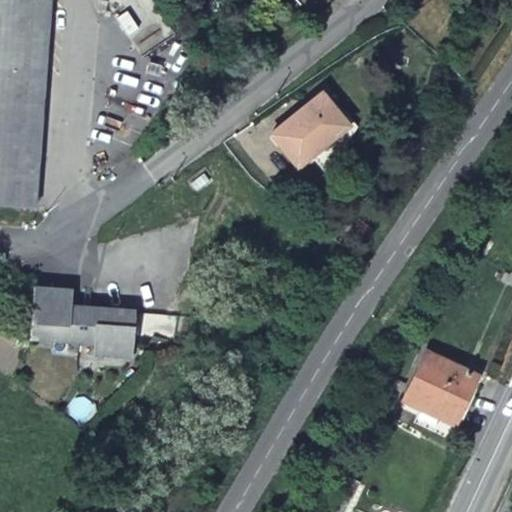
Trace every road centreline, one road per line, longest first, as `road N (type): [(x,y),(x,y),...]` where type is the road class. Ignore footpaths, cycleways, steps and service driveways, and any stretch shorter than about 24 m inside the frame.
road 1 (unclassified): [(235,511),(341,334),(511,78)]
road 2 (residential): [(371,0),(151,173)]
